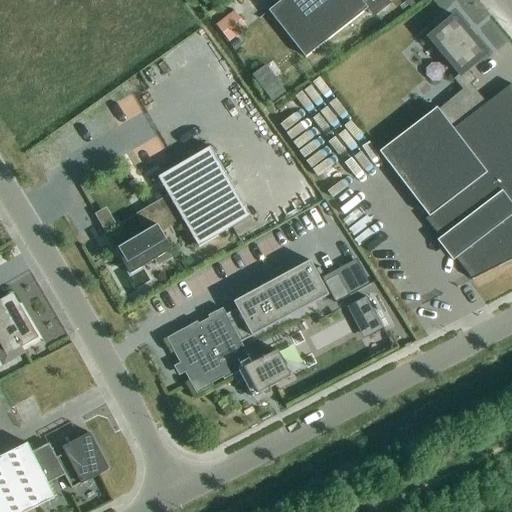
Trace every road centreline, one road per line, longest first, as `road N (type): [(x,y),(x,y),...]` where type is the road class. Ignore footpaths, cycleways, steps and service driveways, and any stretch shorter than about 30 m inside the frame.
road 1 (residential): [(176,497),(511,321)]
road 2 (residential): [(0,183),(176,497)]
